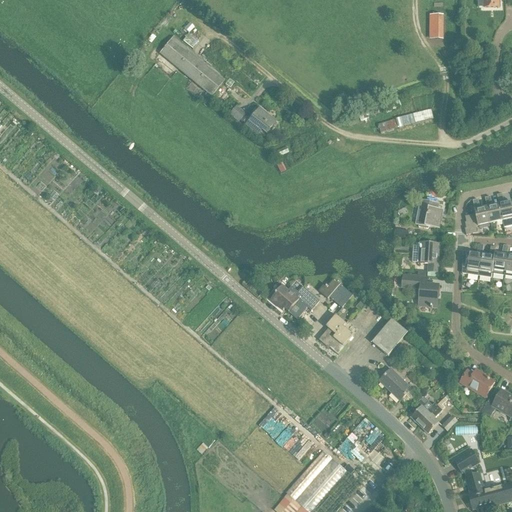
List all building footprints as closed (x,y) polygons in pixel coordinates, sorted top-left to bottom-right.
[(478,0),(479,1),(484,1),(484,8),(500,8),(499,0),(478,0)] [(443,16),(431,16),(430,39),(442,39),(443,16)] [(189,23),(183,29),(188,33),(194,28),(189,23)] [(151,34),(147,40),(150,43),(155,37),(151,34)] [(172,38),(159,53),(178,69),(211,96),(224,81),(172,38)] [(236,108),(229,116),(238,123),(245,115),(236,108)] [(246,118),(242,123),(257,135),(261,130),(266,134),(275,123),(259,110),(250,120),(246,118)] [(431,110),(410,116),(412,124),(433,119),(431,110)] [(371,111),(359,115),(359,116),(361,121),(373,117),(371,111)] [(392,121),(378,125),(381,135),(394,130),(392,121)] [(502,195),(497,196),(499,205),(502,221),(511,218),(511,203),(511,202),(505,204),(502,195)] [(490,197),(485,198),(487,207),(487,208),(490,224),(492,230),(497,229),(497,222),(502,221),(499,205),(492,206),(490,197)] [(415,225),(419,226),(418,228),(428,230),(429,228),(440,230),(440,229),(439,229),(442,211),(443,212),(443,211),(437,210),(438,204),(439,204),(420,200),(420,201),(421,201),(416,225),(415,225)] [(466,222),(464,222),(466,229),(476,227),(490,224),(487,208),(480,209),(477,200),(473,201),(475,211),(474,211),(475,214),(476,220),(466,223),(466,222)] [(475,214),(465,216),(466,222),(466,223),(476,220),(475,214)] [(466,229),(464,229),(466,236),(477,233),(476,227),(466,229)] [(414,244),(413,263),(418,263),(428,264),(428,272),(440,273),(440,264),(437,264),(439,245),(420,243),(420,244),(414,244)] [(463,262),(462,272),(467,273),(466,275),(478,276),(481,255),(483,246),(478,245),(476,254),(469,253),(468,263),(463,262)] [(494,254),(490,278),(492,278),(492,274),(504,276),(507,256),(508,246),(503,246),(501,255),(494,254)] [(481,255),(478,276),(490,278),(494,254),(495,248),(490,247),(488,256),(481,255)] [(402,282),(401,288),(420,291),(418,306),(436,308),(439,286),(426,285),(427,279),(403,276),(402,282)] [(324,286),(319,292),(328,300),(330,298),(342,309),(353,297),(334,281),(328,288),(327,287),(326,288),(324,286)] [(280,285),(268,299),(283,312),(285,310),(298,321),(308,309),(312,312),(320,302),(303,288),(298,293),(292,288),(289,292),(280,285)] [(363,298),(356,307),(359,309),(366,300),(363,298)] [(366,300),(359,309),(361,312),(369,302),(366,300)] [(328,330),(319,341),(327,348),(346,325),(336,316),(326,328),(328,330)] [(392,320),(372,344),(388,357),(408,334),(392,320)] [(346,325),(327,348),(327,347),(339,356),(345,349),(344,347),(353,336),(344,328),(346,325)] [(406,359),(402,363),(407,368),(411,363),(406,359)] [(391,370),(379,382),(400,402),(411,390),(391,370)] [(467,372),(460,384),(485,399),(494,383),(475,372),(473,376),(467,372)] [(484,409),(482,413),(489,418),(494,409),(498,411),(499,411),(511,418),(511,415),(511,396),(502,391),(497,399),(492,395),(484,409)] [(445,399),(438,406),(439,408),(443,411),(445,409),(443,407),(448,402),(445,399)] [(422,400),(410,412),(414,416),(412,418),(420,426),(439,408),(438,406),(437,406),(435,404),(427,412),(424,409),(427,405),(422,400)] [(439,408),(420,426),(429,435),(439,424),(435,420),(438,416),(443,411),(439,408)] [(452,417),(442,427),(448,432),(457,422),(452,417)] [(318,456),(286,493),(288,495),(296,502),(333,460),(322,451),(318,456)] [(471,451),(455,461),(462,473),(464,473),(467,479),(472,496),(470,497),(473,511),(476,510),(476,509),(496,503),(497,506),(511,503),(511,500),(511,499),(511,484),(493,489),(493,488),(491,488),(492,490),(483,492),(479,475),(473,477),(469,470),(479,463),(471,451)] [(333,460),(296,502),(307,511),(313,511),(348,473),(333,460)] [(287,495),(274,511),(275,511),(296,511),(298,511),(301,507),(287,495)]
